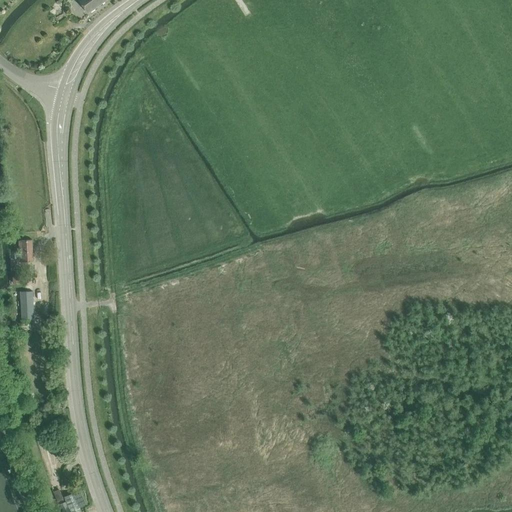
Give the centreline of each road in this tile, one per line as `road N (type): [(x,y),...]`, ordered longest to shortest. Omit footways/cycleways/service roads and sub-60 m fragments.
road 1 (tertiary): [(105,511),(79,415),(58,144),(63,93)]
road 2 (tertiary): [(63,93),(96,36),(139,0)]
